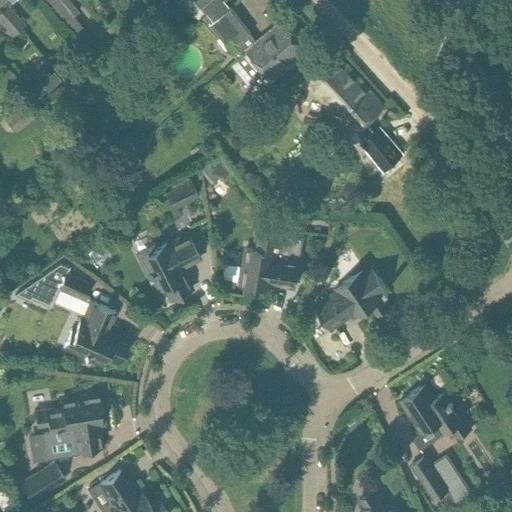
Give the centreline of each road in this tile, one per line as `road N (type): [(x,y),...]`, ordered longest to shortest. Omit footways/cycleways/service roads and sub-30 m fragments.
road 1 (residential): [(225,511),(168,435),(161,412),(168,368),(182,350),(224,331),(249,334),(328,396)]
road 2 (residential): [(511,243),(457,162),(320,0)]
road 3 (residential): [(328,396),(511,281)]
road 4 (residential): [(328,396),(308,445),(310,511)]
